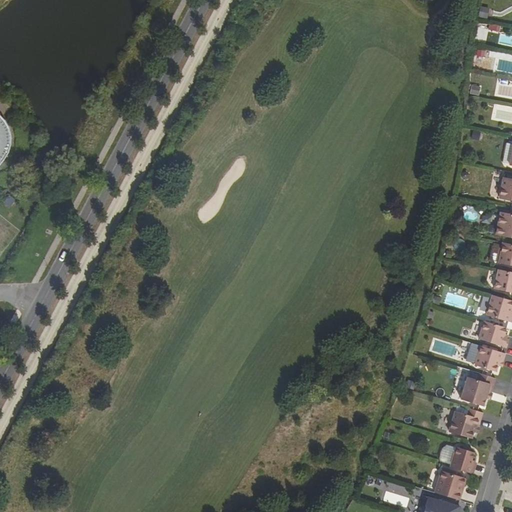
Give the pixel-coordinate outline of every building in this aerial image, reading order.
[(479,6),(477,17),(487,18),(488,7),(479,6)] [(478,95),(479,86),(470,85),(469,94),(478,95)] [(0,163),(7,155),(7,154),(9,149),(11,144),(12,138),(10,132),(9,128),(7,123),(4,119),(1,115),(0,113),(0,163)] [(511,200),(511,178),(504,177),(500,198),(511,200)] [(511,238),(511,207),(510,214),(501,212),(496,235),(511,238)] [(511,265),(511,244),(503,242),(499,263),(511,265)] [(511,271),(499,269),(495,289),(511,292),(511,271)] [(487,315),(511,322),(511,300),(492,295),(487,315)] [(505,335),(507,328),(485,321),(479,339),(507,348),(509,340),(506,339),(504,339),(505,335)] [(496,372),(498,366),(500,362),(503,363),(503,362),(506,354),(472,343),(466,360),(476,363),(475,365),(496,372)] [(483,407),(486,399),(488,393),(491,393),(496,379),(480,373),(477,380),(468,377),(461,399),(483,407)] [(472,439),(475,432),(476,426),(479,427),(484,413),(470,408),(468,415),(456,411),(450,431),(472,439)] [(457,447),(450,467),(470,473),(474,461),(472,460),(474,453),(457,447)] [(442,471),(435,493),(460,500),(467,479),(442,471)] [(459,511),(461,507),(430,497),(425,511),(459,511)]
